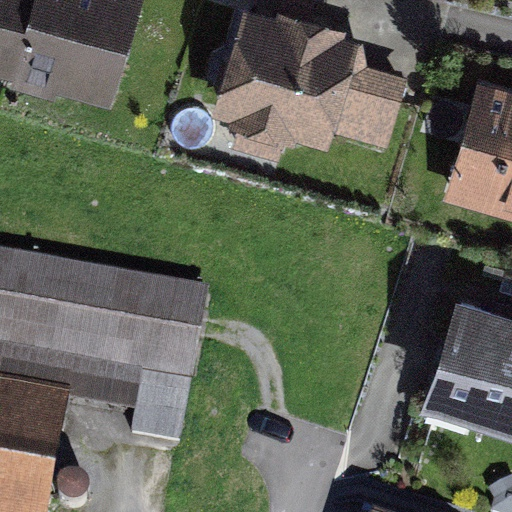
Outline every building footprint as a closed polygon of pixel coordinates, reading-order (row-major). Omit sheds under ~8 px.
[(0,0),(0,67),(110,100),(140,0),(0,0)] [(285,118),(385,146),(404,79),(352,64),(360,39),(248,8),(221,103),(243,110),(234,141),(275,152),(285,118)] [(511,83),(487,77),(454,196),(511,212),(511,83)] [(213,297),(0,259),(0,346),(149,372),(138,439),(187,447),(213,297)] [(511,316),(457,297),(420,404),(511,436),(511,316)] [(0,395),(0,511),(38,511),(58,406),(0,395)]
